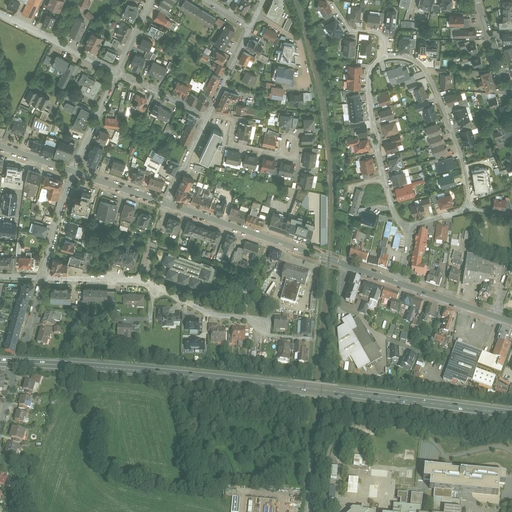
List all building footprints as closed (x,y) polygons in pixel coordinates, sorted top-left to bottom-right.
[(20,2),(15,0),(10,0),(7,6),(7,7),(8,6),(11,8),(11,9),(12,8),(16,10),(18,6),(20,2),(20,3),(20,2)] [(29,0),(27,3),(23,13),(32,17),(40,0),(29,0)] [(49,0),(47,7),(59,12),(64,1),(62,0),(49,0)] [(175,0),(162,0),(162,1),(161,0),(158,6),(167,12),(171,6),(175,1),(175,0)] [(242,0),(240,4),(234,1),(231,6),(237,11),(238,9),(241,10),(241,11),(244,13),(244,12),(246,10),(247,10),(248,8),(248,7),(250,3),(248,2),(248,0),(242,0)] [(272,0),(267,13),(273,16),(273,17),(278,19),(284,7),(282,6),(284,2),(283,2),(283,0),(272,0)] [(331,10),(325,2),(319,0),(317,8),(320,9),(324,15),(330,11),(331,10)] [(431,0),(420,0),(419,6),(418,8),(422,9),(423,7),(430,9),(431,0)] [(442,0),(442,2),(441,1),(440,6),(442,6),(441,8),(441,9),(444,10),(444,8),(451,9),(451,0),(442,0)] [(216,18),(202,10),(200,8),(199,9),(186,1),(181,8),(211,26),(216,18)] [(511,20),(511,1),(503,2),(503,21),(511,20)] [(132,4),(128,2),(126,7),(127,7),(124,12),(130,15),(129,18),(133,21),(138,11),(137,10),(138,8),(137,8),(138,5),(135,4),(135,5),(132,4)] [(360,7),(352,6),(351,14),(349,14),(348,18),(349,20),(352,20),(353,21),(354,22),(355,21),(359,21),(360,12),(361,7),(360,7)] [(160,10),(154,20),(160,24),(162,22),(165,24),(168,19),(165,17),(166,14),(160,10)] [(95,17),(88,11),(85,15),(92,21),(95,17)] [(330,11),(324,15),(322,15),(325,20),(333,15),(330,11)] [(56,17),(47,14),(43,24),(51,28),(56,17)] [(376,15),(368,14),(367,24),(375,25),(378,26),(379,20),(380,15),(379,15),(376,15)] [(333,15),(325,20),(328,24),(335,19),(336,19),(333,15)] [(463,16),(457,16),(457,15),(449,16),(450,20),(451,20),(451,24),(463,24),(464,24),(463,18),(463,16)] [(77,16),(69,34),(79,38),(85,25),(82,24),(84,19),(77,16)] [(288,17),(283,28),(287,31),(293,20),(288,17)] [(328,24),(326,25),(333,37),(343,31),(340,27),(337,23),(338,23),(335,19),(328,24)] [(156,25),(155,24),(153,23),(154,23),(151,21),(150,24),(148,25),(148,27),(147,27),(146,30),(146,32),(148,32),(147,33),(152,35),(151,37),(160,41),(160,40),(161,40),(162,38),(166,40),(167,37),(169,37),(169,35),(169,34),(161,30),(162,29),(159,28),(159,27),(158,26),(156,25)] [(132,28),(124,24),(125,23),(122,22),(119,28),(121,29),(121,31),(124,33),(129,35),(132,28)] [(227,25),(225,28),(224,28),(217,40),(216,43),(215,43),(223,48),(235,30),(226,25),(227,25)] [(124,33),(121,31),(121,29),(119,28),(116,33),(119,34),(117,38),(125,42),(129,35),(124,33)] [(272,30),(267,28),(263,35),(273,40),(274,40),(276,36),(277,34),(271,31),(272,30)] [(102,38),(93,33),(91,35),(92,37),(90,39),(89,39),(90,40),(89,42),(87,43),(86,46),(96,51),(99,45),(100,45),(101,43),(100,42),(102,38)] [(511,33),(510,33),(503,33),(503,42),(511,41),(511,33)] [(355,37),(350,36),(349,40),(345,39),(343,53),(345,53),(344,57),(353,58),(353,54),(354,54),(355,51),(354,51),(354,44),(355,44),(356,40),(355,40),(355,37)] [(120,41),(114,38),(112,43),(113,45),(117,47),(120,41)] [(153,42),(143,38),(139,46),(147,50),(149,50),(149,49),(153,42)] [(263,47),(257,44),(258,42),(260,38),(258,42),(253,40),(252,41),(250,40),(246,47),(257,53),(259,54),(260,53),(263,47)] [(368,40),(362,40),(360,54),(371,55),(372,41),(368,40)] [(410,40),(400,40),(399,50),(409,50),(409,47),(410,40)] [(294,44),(284,42),(282,52),(279,51),(277,61),(289,63),(291,63),(294,44)] [(438,45),(427,45),(427,43),(419,42),(419,55),(426,55),(426,54),(430,54),(430,57),(438,57),(438,45)] [(474,42),(466,45),(468,52),(473,50),(474,53),(478,52),(474,42)] [(114,50),(108,47),(105,52),(108,54),(107,57),(112,59),(115,53),(113,52),(114,50)] [(220,52),(220,53),(217,50),(214,55),(215,56),(213,58),(222,64),(224,60),(226,60),(227,58),(226,56),(223,54),(220,52)] [(152,54),(146,52),(144,57),(146,58),(145,58),(150,60),(151,58),(152,54)] [(210,56),(204,52),(203,53),(201,52),(199,56),(200,57),(198,60),(199,60),(204,64),(210,56)] [(255,57),(244,52),(239,61),(247,65),(249,59),(253,61),(255,58),(255,57)] [(139,56),(135,54),(131,63),(135,64),(133,69),(138,71),(140,67),(141,67),(145,58),(146,58),(144,57),(139,55),(139,56)] [(55,59),(47,55),(44,61),(49,64),(50,62),(53,63),(55,59)] [(69,61),(62,58),(62,57),(61,58),(57,55),(55,59),(53,63),(52,64),(55,66),(59,68),(56,73),(56,74),(60,76),(61,76),(57,83),(65,87),(71,73),(75,65),(68,62),(69,61)] [(267,61),(256,55),(255,57),(255,58),(267,64),(267,61)] [(479,57),(471,60),(474,67),(479,65),(480,68),(483,67),(482,63),(483,63),(482,61),(481,61),(479,57)] [(153,61),(148,71),(156,74),(160,64),(153,61)] [(175,63),(170,61),(167,66),(172,69),(175,63)] [(226,66),(218,63),(217,65),(215,69),(214,70),(222,74),(226,66)] [(167,68),(160,64),(156,74),(162,78),(167,68)] [(356,66),(349,65),(349,72),(348,72),(347,81),(348,81),(348,88),(355,88),(360,88),(360,78),(358,78),(358,73),(361,73),(361,66),(356,66)] [(294,69),(278,66),(278,68),(275,68),(273,75),(276,75),(275,79),(287,81),(291,82),(291,81),(294,69)] [(399,67),(388,71),(390,77),(397,75),(398,80),(409,76),(407,70),(401,72),(399,67)] [(249,72),(247,71),(243,79),(252,84),(256,75),(249,72)] [(79,75),(78,75),(76,79),(81,81),(80,82),(84,84),(82,88),(87,91),(85,95),(86,94),(89,96),(94,99),(97,93),(100,87),(101,88),(103,83),(96,80),(96,78),(84,72),(83,72),(82,74),(80,73),(79,75)] [(488,74),(487,72),(481,74),(483,80),(484,83),(492,80),(490,73),(488,74)] [(213,74),(211,78),(207,76),(205,82),(203,84),(200,88),(212,94),(220,78),(213,74)] [(450,74),(441,74),(441,86),(450,86),(450,74)] [(405,78),(407,84),(416,81),(414,75),(405,78)] [(202,84),(192,78),(190,83),(190,82),(190,83),(200,88),(203,84),(202,83),(202,84)] [(492,80),(484,83),(485,86),(486,90),(487,90),(489,90),(489,91),(490,91),(495,89),(492,80)] [(186,84),(178,81),(174,89),(178,91),(178,92),(181,94),(182,93),(184,94),(185,95),(186,92),(188,88),(190,83),(187,82),(186,84)] [(416,81),(407,84),(410,90),(414,88),(418,87),(416,81)] [(418,87),(414,88),(418,100),(427,97),(423,85),(418,87)] [(283,88),(275,87),(271,86),(270,92),(272,92),(272,98),(282,99),(283,93),(282,93),(283,88)] [(31,89),(26,99),(32,102),(37,92),(31,89)] [(135,92),(129,91),(127,100),(136,104),(135,106),(139,108),(138,110),(143,112),(145,107),(143,106),(143,105),(145,106),(145,105),(146,105),(146,104),(146,103),(145,102),(146,100),(146,99),(145,99),(145,98),(144,98),(143,99),(141,98),(142,96),(137,94),(136,94),(135,93),(135,92)] [(239,95),(225,91),(221,100),(228,103),(230,98),(236,100),(239,95)] [(43,95),(37,92),(32,102),(38,105),(43,95)] [(211,97),(202,92),(198,100),(195,106),(205,110),(211,97)] [(302,93),(290,94),(290,103),(294,103),(294,104),(303,104),(303,103),(303,100),(303,93),(302,93)] [(455,93),(451,94),(451,93),(446,95),(448,104),(458,101),(463,100),(463,99),(461,94),(456,95),(455,93)] [(197,97),(191,94),(190,97),(187,102),(195,106),(198,100),(196,99),(197,97)] [(352,95),(346,96),(347,103),(360,101),(360,100),(361,100),(361,97),(360,98),(359,94),(352,95)] [(380,97),(378,97),(381,104),(386,102),(386,103),(390,102),(390,101),(391,101),(391,100),(390,97),(389,94),(387,94),(380,97)] [(50,98),(43,95),(38,105),(45,108),(50,98)] [(73,99),(65,95),(63,99),(68,101),(71,103),(73,99)] [(496,97),(488,100),(491,107),(499,104),(496,97)] [(221,100),(216,109),(217,109),(217,110),(217,111),(218,111),(219,111),(220,111),(224,112),(228,113),(230,109),(227,109),(229,106),(227,105),(228,103),(221,100)] [(428,100),(419,103),(422,109),(423,109),(423,108),(430,106),(428,100)] [(71,103),(68,101),(64,108),(78,114),(81,108),(71,103)] [(360,101),(347,103),(349,103),(349,106),(347,106),(348,113),(362,111),(361,110),(362,110),(362,107),(361,107),(360,101)] [(160,105),(155,103),(151,112),(151,111),(158,115),(157,116),(162,106),(159,105),(160,105)] [(237,104),(236,112),(254,114),(255,108),(249,107),(249,106),(246,105),(237,104)] [(436,116),(432,105),(430,106),(423,108),(423,109),(425,115),(424,116),(426,120),(436,116)] [(78,114),(72,125),(80,129),(89,110),(82,106),(78,114)] [(164,109),(162,108),(163,106),(162,106),(157,116),(164,119),(164,118),(168,119),(167,120),(168,121),(172,112),(164,108),(164,109)] [(460,108),(454,110),(456,117),(467,113),(465,107),(460,108)] [(391,108),(380,111),(382,118),(386,117),(393,115),(391,108)] [(362,111),(348,113),(349,119),(349,120),(353,119),(362,118),(362,115),(363,115),(363,112),(362,112),(362,111)] [(286,113),(279,112),(278,121),(280,121),(280,125),(284,125),(284,127),(287,127),(288,126),(292,126),(292,125),(293,118),(293,114),(289,114),(289,113),(286,113)] [(201,119),(189,113),(187,116),(192,118),(189,124),(197,128),(201,119)] [(467,113),(456,117),(458,124),(463,122),(469,120),(467,113)] [(115,119),(105,117),(103,126),(118,129),(121,115),(116,114),(115,119)] [(40,118),(36,116),(31,129),(34,130),(38,131),(39,128),(48,131),(51,123),(45,120),(40,118)] [(18,118),(14,117),(10,124),(13,126),(15,121),(17,121),(18,118)] [(314,118),(304,118),(305,128),(313,128),(315,128),(314,118)] [(17,121),(15,121),(13,126),(12,130),(23,134),(26,124),(17,121)] [(390,123),(382,125),(385,135),(392,133),(393,134),(395,133),(396,132),(398,132),(398,130),(395,122),(395,121),(390,123)] [(506,121),(497,124),(499,132),(494,133),(493,133),(495,139),(501,137),(502,137),(511,134),(506,121)] [(58,125),(51,123),(48,131),(51,132),(52,130),(56,132),(58,125)] [(248,124),(240,123),(239,129),(250,132),(252,125),(248,124)] [(464,126),(462,127),(464,132),(471,129),(471,130),(477,128),(475,123),(472,123),(464,126)] [(175,126),(169,124),(164,134),(170,137),(175,126)] [(360,125),(356,126),(356,128),(357,131),(358,130),(359,135),(368,133),(366,124),(360,125)] [(436,124),(424,128),(426,132),(428,131),(430,136),(440,133),(441,132),(440,129),(438,129),(436,124)] [(188,125),(180,140),(189,144),(196,129),(188,125)] [(103,131),(100,129),(100,130),(99,130),(97,133),(98,133),(97,137),(97,138),(108,143),(110,138),(108,137),(109,134),(106,132),(103,130),(103,131)] [(214,129),(200,158),(209,163),(218,144),(220,144),(222,140),(220,140),(223,133),(222,132),(222,131),(221,132),(214,129)] [(250,132),(239,129),(238,135),(243,137),(249,138),(250,132)] [(464,132),(461,132),(463,136),(462,136),(463,140),(464,140),(465,144),(474,141),(471,130),(471,129),(464,132)] [(115,132),(111,142),(116,144),(120,134),(115,132)] [(430,136),(427,137),(429,141),(431,141),(433,146),(443,142),(444,142),(443,138),(441,138),(440,133),(430,136)] [(57,139),(47,135),(44,144),(42,151),(52,155),(57,139)] [(274,138),(265,136),(264,140),(265,141),(264,145),(274,148),(275,142),(275,138),(274,138)] [(36,141),(33,140),(33,141),(29,140),(26,146),(42,151),(44,144),(38,142),(39,141),(36,140),(36,141)] [(359,141),(354,142),(354,144),(356,152),(360,151),(361,152),(363,151),(364,150),(370,149),(368,140),(359,141)] [(392,141),(384,143),(387,153),(398,149),(396,142),(396,140),(392,141)] [(69,144),(59,141),(54,156),(69,161),(75,142),(70,141),(69,144)] [(433,146),(431,147),(432,151),(434,150),(436,155),(443,153),(448,151),(446,147),(445,148),(443,142),(433,146)] [(92,150),(91,149),(89,153),(91,154),(87,162),(96,166),(100,158),(99,158),(101,153),(103,148),(103,147),(99,145),(95,144),(92,150)] [(234,151),(228,150),(227,155),(226,162),(232,163),(234,151)] [(165,155),(156,151),(153,157),(162,161),(163,159),(165,156),(165,155)] [(240,152),(234,151),(232,163),(238,164),(239,158),(240,152)] [(313,153),(305,151),(304,158),(315,159),(316,153),(313,153)] [(252,155),(246,154),(244,162),(243,165),(249,167),(252,155)] [(258,156),(252,155),(249,167),(255,168),(256,164),(258,156)] [(398,156),(392,158),(388,159),(389,162),(388,163),(389,166),(390,165),(391,169),(395,168),(400,167),(403,166),(400,155),(398,156)] [(161,163),(148,157),(146,161),(145,164),(156,173),(161,163)] [(366,159),(360,160),(361,166),(373,164),(372,157),(366,159)] [(269,159),(264,158),(262,164),(261,169),(267,171),(269,159)] [(315,159),(304,158),(303,164),(311,165),(315,166),(315,159)] [(453,158),(434,163),(437,172),(455,168),(453,158)] [(275,160),(269,159),(267,171),(272,172),(273,172),(274,167),(275,160)] [(125,164),(114,160),(110,169),(122,174),(122,173),(121,173),(122,169),(123,169),(125,164)] [(171,160),(169,163),(169,164),(167,163),(166,163),(165,165),(165,166),(165,167),(167,168),(166,169),(175,173),(179,163),(171,160)] [(287,163),(281,161),(280,168),(279,173),(285,174),(287,163)] [(294,164),(287,163),(285,174),(291,176),(292,171),(294,164)] [(373,164),(361,166),(362,173),(368,171),(374,170),(373,164)] [(10,165),(9,177),(25,179),(26,168),(10,165)] [(491,185),(489,173),(488,174),(487,168),(483,168),(483,167),(474,169),(474,170),(471,170),(473,181),(474,180),(473,172),(484,170),(487,188),(476,190),(474,183),(473,183),(475,193),(478,193),(478,194),(487,192),(487,191),(490,191),(489,185),(491,185)] [(41,174),(29,169),(25,183),(23,195),(30,197),(31,195),(30,195),(30,194),(34,195),(37,187),(41,174)] [(484,170),(473,172),(474,180),(474,183),(476,190),(487,188),(484,170)] [(138,173),(134,171),(131,180),(136,181),(135,181),(135,182),(135,183),(136,183),(140,184),(141,183),(144,173),(140,172),(139,171),(138,173)] [(314,175),(302,172),(301,178),(312,181),(314,175)] [(450,175),(439,178),(441,182),(440,183),(439,184),(440,186),(441,187),(442,186),(442,188),(446,187),(447,187),(450,186),(455,184),(453,177),(453,174),(450,175)] [(63,181),(46,175),(46,177),(44,182),(44,184),(50,187),(49,190),(43,188),(41,194),(47,195),(47,196),(50,197),(48,203),(56,205),(58,198),(60,190),(61,190),(63,181)] [(194,179),(184,176),(180,185),(187,188),(189,189),(194,179)] [(151,177),(148,185),(154,188),(158,178),(155,177),(155,178),(151,177)] [(160,179),(158,178),(154,188),(161,190),(164,181),(160,180),(160,179)] [(312,181),(301,178),(299,184),(311,187),(312,181)] [(405,187),(396,189),(396,190),(398,199),(399,199),(414,195),(416,195),(415,191),(413,192),(412,186),(411,185),(405,187)] [(202,188),(196,186),(194,191),(193,195),(191,194),(190,197),(189,196),(188,199),(192,200),(191,203),(196,205),(197,200),(199,200),(200,196),(199,196),(202,188)] [(186,191),(178,188),(174,197),(174,198),(187,202),(188,199),(189,196),(190,197),(191,194),(187,193),(188,191),(187,191),(186,191)] [(302,207),(309,207),(310,195),(308,195),(308,190),(297,189),(297,202),(302,202),(302,207)] [(357,189),(349,213),(356,215),(364,191),(357,189)] [(82,192),(80,198),(76,197),(75,202),(74,202),(71,213),(74,213),(79,215),(79,213),(87,215),(91,204),(88,203),(91,195),(82,192)] [(4,193),(2,211),(15,212),(17,195),(4,193)] [(451,196),(450,195),(438,198),(439,202),(440,207),(447,205),(447,206),(452,205),(451,201),(452,199),(451,196)] [(200,196),(199,200),(197,200),(196,205),(204,208),(206,203),(204,202),(205,198),(204,197),(200,196)] [(429,198),(421,200),(422,203),(423,206),(431,204),(429,198)] [(505,200),(494,199),(493,207),(504,209),(505,207),(506,200),(505,200)] [(221,205),(217,203),(214,211),(222,214),(226,201),(223,200),(221,205)] [(260,203),(254,200),(250,212),(263,217),(265,213),(257,211),(260,203)] [(117,205),(101,201),(97,216),(114,220),(117,205)] [(422,203),(411,206),(413,216),(417,215),(417,216),(422,215),(422,213),(425,212),(423,206),(422,203)] [(79,213),(79,215),(74,213),(72,220),(89,225),(92,216),(91,215),(94,205),(91,204),(87,215),(79,213)] [(135,207),(126,204),(124,208),(125,209),(122,215),(123,216),(122,219),(131,222),(133,216),(132,216),(135,207)] [(240,209),(232,206),(229,215),(236,218),(240,209)] [(366,207),(359,208),(357,214),(362,215),(363,211),(364,211),(366,207)] [(247,211),(240,209),(236,218),(243,221),(247,211)] [(250,212),(248,211),(245,220),(260,226),(263,217),(250,212)] [(364,211),(363,211),(362,215),(360,221),(365,222),(365,223),(373,225),(376,215),(364,211)] [(148,215),(141,213),(141,215),(139,214),(138,220),(139,220),(138,223),(140,223),(139,227),(145,229),(146,225),(147,225),(149,217),(150,217),(151,217),(151,216),(151,215),(150,214),(149,215),(148,215)] [(290,219),(272,213),(268,225),(286,231),(290,219)] [(302,219),(292,215),(286,231),(293,234),(293,235),(301,238),(301,237),(309,239),(315,223),(306,220),(305,224),(301,223),(302,219)] [(178,220),(174,218),(173,219),(170,218),(169,222),(168,221),(167,224),(168,224),(166,229),(172,231),(177,233),(181,221),(177,220),(178,220)] [(131,222),(122,219),(120,224),(128,227),(127,231),(131,232),(134,223),(131,222)] [(387,220),(381,248),(382,249),(386,249),(387,243),(388,243),(389,235),(395,237),(392,248),(398,250),(402,235),(396,234),(397,229),(391,228),(392,221),(387,220)] [(214,231),(196,224),(196,223),(193,222),(193,223),(188,221),(184,231),(218,243),(222,233),(218,231),(218,230),(215,229),(214,231)] [(0,222),(0,235),(15,237),(16,224),(0,222)] [(48,227),(35,223),(32,233),(45,237),(48,227)] [(78,226),(69,223),(68,227),(67,227),(66,230),(67,230),(66,234),(75,236),(78,226)] [(87,226),(85,234),(84,234),(82,241),(88,243),(92,228),(87,226)] [(446,227),(437,226),(436,240),(446,241),(447,232),(448,228),(446,227)] [(427,232),(421,230),(420,233),(419,233),(418,237),(416,236),(415,242),(426,244),(427,243),(426,241),(427,234),(427,232)] [(363,234),(356,232),(353,240),(357,241),(359,237),(360,237),(362,237),(363,234)] [(236,238),(227,235),(224,243),(223,248),(224,248),(230,250),(231,247),(233,247),(234,243),(235,241),(236,238)] [(71,240),(69,239),(69,241),(65,240),(65,242),(64,242),(62,249),(72,252),(74,253),(75,251),(77,243),(71,241),(71,240)] [(260,244),(247,240),(247,241),(246,240),(244,249),(249,250),(251,251),(250,256),(255,257),(257,253),(260,245),(260,244)] [(426,244),(415,242),(416,243),(415,250),(421,251),(421,254),(424,254),(425,248),(427,247),(426,245),(426,244)] [(364,246),(361,245),(360,249),(357,249),(357,251),(352,249),(349,258),(358,260),(361,251),(362,251),(364,246)] [(238,251),(235,250),(231,261),(239,264),(242,259),(243,252),(248,254),(249,250),(244,249),(239,247),(238,251)] [(138,251),(127,248),(126,251),(115,248),(111,262),(125,265),(125,261),(127,262),(126,267),(129,268),(133,268),(135,263),(134,263),(135,256),(137,257),(138,251)] [(282,253),(272,250),(268,259),(272,261),(272,262),(276,264),(276,262),(278,263),(279,260),(282,253)] [(75,251),(74,253),(72,252),(69,262),(80,263),(81,257),(82,253),(75,251)] [(369,255),(362,252),(362,251),(361,251),(358,260),(366,263),(369,255)] [(378,259),(370,257),(368,264),(378,266),(380,259),(381,259),(382,251),(378,251),(377,257),(378,258),(378,259)] [(463,254),(454,251),(452,259),(454,260),(461,262),(463,254)] [(199,263),(180,257),(180,259),(174,257),(175,254),(170,252),(169,257),(167,256),(164,263),(171,265),(167,276),(174,279),(175,277),(179,278),(178,280),(186,283),(186,281),(190,282),(190,284),(197,287),(201,276),(207,278),(210,271),(208,270),(209,266),(205,264),(203,267),(198,265),(199,263)] [(421,254),(413,253),(411,265),(412,265),(411,271),(413,271),(413,273),(415,274),(417,275),(423,276),(425,267),(420,266),(421,262),(423,261),(422,259),(421,259),(422,259),(421,259),(422,254),(424,255),(424,254),(421,254)] [(93,254),(90,254),(88,259),(85,258),(84,263),(82,273),(89,274),(93,254)] [(12,255),(9,255),(9,256),(5,256),(4,267),(9,268),(9,267),(12,267),(12,265),(14,265),(14,258),(12,258),(12,255)] [(480,257),(468,255),(467,255),(463,284),(472,286),(472,285),(482,286),(483,283),(493,286),(494,281),(489,280),(490,277),(493,278),(494,270),(491,269),(479,267),(480,257)] [(26,256),(20,256),(20,265),(34,266),(35,257),(31,257),(26,256)] [(381,259),(380,259),(378,266),(378,267),(386,269),(387,269),(388,262),(387,262),(388,257),(385,256),(383,256),(382,260),(381,259)] [(63,261),(54,258),(51,270),(53,273),(67,273),(68,263),(64,263),(64,264),(62,264),(63,261)] [(249,262),(242,259),(239,264),(247,267),(249,262)] [(68,263),(67,273),(82,273),(84,263),(80,263),(69,262),(68,263)] [(295,270),(286,267),(281,283),(285,284),(281,300),(295,304),(300,288),(304,289),(309,273),(299,271),(295,270)] [(457,271),(453,269),(452,269),(450,275),(450,276),(450,277),(449,280),(458,283),(460,277),(461,274),(456,272),(457,271)] [(430,273),(429,273),(427,282),(440,286),(442,277),(435,275),(430,273)] [(352,277),(349,286),(351,287),(346,301),(354,304),(358,292),(359,292),(359,293),(360,294),(362,290),(365,281),(364,281),(359,280),(359,279),(352,277)] [(376,285),(365,281),(362,290),(366,291),(364,297),(371,299),(376,285)] [(493,286),(483,283),(482,286),(479,294),(484,296),(483,297),(488,299),(489,294),(491,295),(493,291),(491,291),(493,286)] [(31,284),(23,284),(23,288),(23,289),(20,289),(20,290),(21,291),(22,291),(22,292),(31,295),(33,288),(33,287),(33,286),(33,285),(33,284),(32,284),(31,284)] [(383,288),(376,285),(371,299),(370,301),(376,303),(377,303),(383,288)] [(96,289),(83,288),(83,300),(88,300),(88,298),(95,299),(96,289)] [(399,293),(385,288),(381,298),(383,299),(386,300),(392,302),(396,303),(397,301),(399,293)] [(71,290),(51,289),(51,300),(71,300),(71,290)] [(108,289),(96,289),(95,299),(107,299),(107,297),(108,291),(108,289)] [(31,295),(22,292),(20,301),(29,303),(31,295)] [(139,295),(136,295),(136,294),(129,294),(129,295),(129,303),(137,303),(137,307),(144,308),(144,294),(139,294),(139,295)] [(414,298),(405,295),(402,305),(409,307),(411,308),(414,298)] [(422,301),(414,298),(411,308),(414,309),(416,310),(419,311),(422,301)] [(29,303),(20,301),(17,309),(17,308),(16,309),(27,312),(29,303)] [(376,303),(370,301),(369,304),(368,306),(369,306),(369,308),(373,310),(373,309),(375,308),(376,303)] [(397,301),(396,303),(392,302),(390,310),(399,312),(401,303),(396,302),(397,301)] [(363,302),(360,312),(365,314),(368,306),(369,304),(363,302)] [(428,306),(424,315),(425,315),(423,321),(427,323),(429,317),(434,318),(436,312),(437,309),(428,306)] [(409,307),(405,318),(410,320),(413,311),(414,309),(411,308),(409,307)] [(165,308),(164,309),(163,309),(159,309),(159,314),(158,314),(158,319),(160,319),(160,321),(162,322),(163,322),(164,323),(164,326),(169,326),(169,325),(173,325),(173,321),(176,321),(176,317),(169,317),(168,315),(168,309),(167,309),(167,308),(165,308)] [(27,312),(16,309),(15,314),(14,314),(13,315),(25,318),(27,312)] [(447,322),(445,321),(443,328),(444,328),(442,333),(443,333),(443,334),(447,335),(454,312),(451,311),(449,310),(446,309),(443,317),(448,319),(447,320),(447,322)] [(57,314),(47,312),(45,320),(44,322),(48,323),(54,324),(56,320),(60,321),(61,316),(63,317),(63,315),(57,314)] [(25,318),(13,315),(13,316),(14,317),(13,322),(23,325),(25,318)] [(191,316),(187,316),(187,321),(187,330),(198,330),(199,330),(199,324),(199,319),(191,319),(191,316)] [(368,335),(361,322),(360,322),(358,318),(353,321),(350,316),(342,321),(344,326),(337,329),(340,364),(350,358),(360,353),(367,366),(382,358),(379,353),(382,351),(377,342),(374,344),(368,335)] [(283,319),(277,318),(277,322),(275,322),(275,328),(285,329),(286,319),(283,319)] [(302,321),(301,334),(310,335),(310,331),(311,322),(302,321)] [(23,325),(13,322),(12,326),(11,326),(10,327),(10,328),(21,331),(23,325)] [(132,326),(118,325),(118,335),(124,335),(124,341),(131,342),(131,335),(132,335),(132,332),(132,326)] [(140,326),(132,326),(132,332),(135,332),(135,335),(140,335),(140,326)] [(21,331),(10,328),(10,329),(11,329),(9,334),(10,334),(20,337),(21,331)] [(225,329),(216,328),(216,332),(211,331),(211,342),(217,342),(217,341),(225,341),(225,329)] [(511,332),(503,329),(501,337),(506,339),(511,340),(511,332)] [(51,332),(42,330),(40,335),(38,339),(39,339),(38,343),(47,345),(48,340),(50,340),(51,332)] [(377,342),(371,333),(368,335),(374,344),(377,342)] [(446,337),(436,333),(434,340),(444,344),(446,337)] [(20,337),(10,334),(8,343),(17,346),(20,337)] [(451,338),(446,337),(444,344),(442,347),(445,348),(446,345),(448,345),(451,338)] [(501,337),(500,337),(493,356),(483,353),(478,364),(502,372),(503,368),(511,345),(504,343),(506,339),(501,337)] [(186,345),(186,350),(204,351),(205,351),(205,346),(205,340),(200,340),(200,339),(191,338),(191,339),(186,339),(186,345)] [(17,346),(8,343),(5,352),(15,354),(17,346)] [(462,345),(457,343),(457,344),(447,371),(468,379),(472,380),(476,369),(478,364),(483,353),(462,345)] [(290,345),(279,344),(278,359),(288,360),(289,360),(289,351),(290,345)] [(398,348),(391,348),(391,350),(391,359),(399,359),(398,348)] [(302,350),(302,354),(299,354),(298,361),(305,362),(306,357),(306,350),(302,350)] [(416,355),(408,352),(407,354),(406,356),(404,359),(403,363),(404,364),(411,367),(416,355)] [(262,365),(262,353),(259,353),(259,359),(256,359),(256,360),(252,360),(252,364),(262,365)] [(367,366),(360,353),(350,358),(354,364),(355,365),(358,371),(367,366)] [(496,376),(476,369),(472,380),(472,381),(492,388),(496,376)] [(468,379),(447,371),(443,379),(452,383),(453,380),(466,384),(468,379)] [(34,383),(27,381),(25,385),(23,389),(32,392),(33,392),(34,392),(33,391),(35,384),(36,384),(36,383),(34,383)] [(25,398),(22,397),(19,406),(30,409),(32,400),(30,399),(29,399),(26,397),(25,398)] [(22,413),(18,412),(15,420),(24,423),(27,414),(22,413)] [(21,429),(13,427),(11,435),(12,435),(12,438),(13,438),(17,439),(19,440),(22,441),(22,440),(20,440),(21,436),(23,437),(25,431),(21,430),(21,429)] [(20,447),(9,443),(6,452),(11,453),(11,452),(16,454),(17,450),(19,451),(20,447)] [(364,458),(368,459),(368,457),(356,455),(355,461),(356,461),(355,464),(362,465),(362,464),(361,464),(361,462),(363,462),(364,458)] [(506,475),(424,468),(423,480),(430,481),(429,489),(434,490),(455,491),(498,495),(499,484),(505,484),(506,475)] [(347,493),(360,493),(360,478),(348,478),(347,493)] [(454,500),(455,491),(434,490),(433,498),(442,499),(442,502),(451,503),(451,500),(454,500)] [(408,494),(398,493),(397,499),(400,499),(400,505),(406,505),(408,494)] [(423,495),(412,494),(410,506),(422,507),(423,495)] [(232,498),(231,511),(239,511),(240,499),(232,498)] [(442,499),(433,498),(432,511),(443,511),(444,508),(460,509),(461,500),(454,500),(451,500),(451,503),(442,502),(442,499)]
